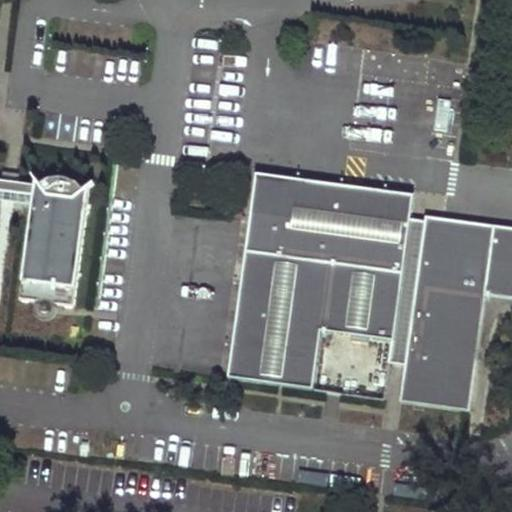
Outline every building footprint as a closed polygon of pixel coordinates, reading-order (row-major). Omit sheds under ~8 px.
[(433,129),(448,132),(454,101),(439,98),(433,129)] [(0,197),(34,201),(22,297),(74,305),(90,186),(85,189),(84,187),(83,186),(82,185),(80,183),(77,181),(72,179),(65,177),(58,177),(49,179),(41,184),(41,185),(37,179),(36,184),(0,179),(0,197)] [(511,297),(511,228),(492,226),(490,244),(442,238),(425,235),(430,199),(296,181),(290,226),(250,221),(230,377),(313,388),(328,277),(330,263),(388,270),(386,284),(395,285),(394,288),(417,292),(413,323),(404,384),(472,393),(485,294),(511,297)] [(330,263),(328,277),(346,280),(344,298),(365,300),(363,318),(383,320),(413,323),(417,292),(394,288),(395,285),(386,284),(388,270),(330,263)] [(452,437),(455,410),(403,406),(401,432),(452,437)]
